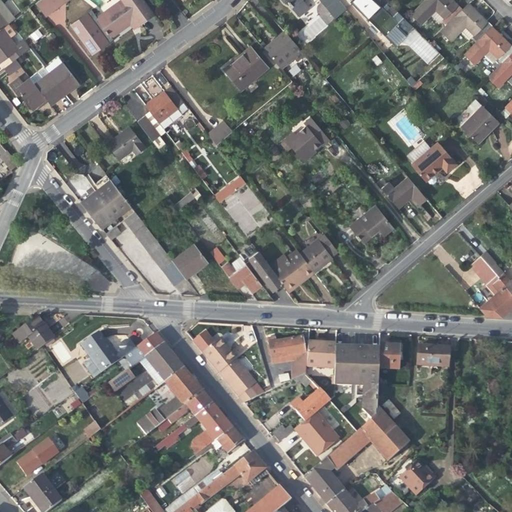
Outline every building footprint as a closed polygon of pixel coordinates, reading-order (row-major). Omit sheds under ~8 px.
[(0,0),(0,30),(9,23),(7,21),(14,16),(0,0)] [(53,10),(63,2),(61,0),(38,0),(34,4),(44,17),(53,10)] [(113,35),(129,23),(128,21),(134,17),(139,24),(153,14),(143,0),(121,0),(96,18),(109,36),(111,35),(113,35)] [(302,0),(294,6),(292,8),(300,16),(310,8),(303,1),(302,0)] [(346,8),(339,0),(320,0),(335,18),(346,8)] [(351,0),(350,1),(374,25),(388,11),(376,0),(351,0)] [(436,9),(445,18),(458,4),(453,0),(426,0),(412,15),(421,24),(436,9)] [(465,27),(474,35),(485,24),(488,21),(479,13),(470,4),(463,10),(448,25),(442,31),(452,41),(462,31),(465,27)] [(458,4),(445,18),(443,20),(448,25),(463,10),(458,4)] [(400,41),(414,27),(392,6),(388,11),(374,25),(386,36),(395,46),(400,41)] [(112,40),(109,36),(96,18),(91,10),(69,25),(91,55),(112,40)] [(136,26),(139,24),(134,17),(128,21),(129,23),(133,28),(136,26)] [(6,53),(16,45),(10,39),(17,34),(9,23),(0,30),(0,63),(9,56),(6,53)] [(491,29),(485,24),(474,35),(473,37),(478,42),(491,29)] [(439,51),(414,27),(400,41),(409,44),(427,62),(439,51)] [(470,39),(473,37),(474,35),(465,27),(462,31),(470,39)] [(484,54),(494,63),(511,45),(503,36),(493,27),(491,29),(478,42),(466,55),(475,64),(484,54)] [(29,35),(34,41),(42,36),(38,29),(29,35)] [(264,48),(281,68),(294,58),(297,61),(305,54),(284,30),(275,38),(264,48)] [(6,53),(9,56),(13,61),(16,59),(30,49),(23,40),(16,45),(6,53)] [(511,54),(511,45),(494,63),(499,68),(511,54)] [(250,47),(241,55),(244,58),(237,64),(227,72),(241,88),(267,67),(250,47)] [(511,54),(499,68),(489,78),(498,87),(511,72),(511,54)] [(21,65),(16,59),(13,61),(4,68),(8,75),(21,65)] [(62,62),(49,72),(65,93),(73,87),(79,83),(62,62)] [(103,76),(112,72),(107,62),(98,66),(103,76)] [(293,76),(301,71),(297,65),(289,70),(293,76)] [(49,72),(35,83),(46,98),(49,101),(51,104),(59,98),(65,93),(49,72)] [(18,96),(21,94),(28,89),(23,82),(18,76),(8,84),(18,96)] [(411,76),(406,81),(416,90),(420,84),(411,76)] [(30,77),(23,82),(28,89),(21,94),(32,109),(35,106),(46,98),(35,83),(30,77)] [(155,97),(145,105),(158,122),(177,107),(164,90),(155,97)] [(44,105),(49,101),(46,98),(35,106),(38,110),(44,105)] [(476,99),(469,106),(475,112),(461,126),(478,143),(488,132),(499,122),(476,99)] [(145,115),(137,121),(153,141),(159,136),(160,135),(145,115)] [(330,139),(311,117),(304,123),(306,125),(296,134),(294,131),(285,138),(304,161),(313,153),(310,151),(314,148),(320,142),(323,145),(330,139)] [(219,142),(232,131),(224,122),(211,132),(219,142)] [(129,126),(120,133),(132,149),(135,154),(144,147),(129,126)] [(119,159),(132,149),(120,133),(113,138),(107,143),(119,159)] [(166,144),(159,136),(153,141),(159,149),(166,144)] [(406,155),(413,162),(431,147),(424,140),(406,155)] [(431,147),(413,162),(411,164),(425,181),(436,172),(442,167),(447,172),(456,164),(437,142),(431,147)] [(18,165),(6,150),(0,154),(0,157),(11,171),(18,165)] [(87,195),(110,179),(106,173),(98,179),(91,184),(83,190),(87,195)] [(214,194),(220,202),(245,183),(240,176),(214,194)] [(389,182),(382,188),(398,208),(406,201),(412,196),(420,205),(427,199),(408,176),(394,188),(389,182)] [(110,179),(87,195),(80,201),(100,227),(129,205),(110,179)] [(195,196),(191,191),(174,205),(178,210),(195,196)] [(173,203),(170,198),(163,203),(166,208),(173,203)] [(375,205),(350,225),(363,241),(373,233),(379,229),(383,235),(393,227),(375,205)] [(162,269),(172,261),(172,260),(134,211),(124,219),(162,269)] [(115,225),(106,232),(111,239),(120,232),(115,225)] [(326,259),(337,251),(324,234),(300,253),(314,272),(323,265),(328,261),(326,259)] [(193,244),(172,260),(172,261),(185,277),(186,278),(196,270),(207,262),(193,244)] [(209,251),(218,264),(225,259),(216,246),(209,251)] [(269,265),(284,284),(289,291),(303,280),(314,272),(300,253),(296,249),(286,256),(284,253),(269,265)] [(477,255),(480,257),(497,277),(503,272),(484,249),(477,255)] [(478,307),(485,315),(493,316),(502,316),(511,307),(511,293),(497,277),(480,257),(473,263),(491,284),(489,287),(494,293),(478,307)] [(174,285),(185,277),(172,261),(162,269),(174,285)] [(244,282),(235,270),(228,261),(221,266),(237,287),(244,282)] [(245,263),(235,270),(244,282),(252,292),(257,289),(262,285),(245,263)] [(274,292),(284,284),(269,265),(259,273),(274,292)] [(503,272),(497,277),(511,293),(511,277),(510,280),(503,272)] [(106,289),(106,277),(93,277),(94,290),(106,289)] [(29,337),(38,350),(54,338),(46,327),(38,316),(13,334),(20,344),(29,337)] [(81,346),(90,358),(101,373),(121,359),(116,353),(111,346),(109,347),(103,340),(98,333),(81,346)] [(136,363),(140,361),(163,342),(160,339),(155,333),(135,349),(132,351),(136,355),(132,358),(136,363)] [(289,356),(294,355),(306,355),(303,337),(291,339),(275,341),(276,343),(278,356),(278,358),(280,358),(289,356)] [(209,339),(199,348),(203,352),(213,344),(209,339)] [(218,339),(213,344),(203,352),(219,372),(235,359),(228,351),(218,339)] [(121,350),(116,353),(121,359),(132,351),(135,349),(128,340),(124,341),(121,344),(119,347),(121,350)] [(140,361),(159,386),(164,382),(183,367),(174,356),(163,342),(140,361)] [(306,367),(335,369),(335,347),(335,344),(321,343),(308,342),(306,367)] [(271,357),(278,356),(276,343),(269,345),(271,357)] [(379,344),(379,348),(378,368),(399,369),(400,345),(389,344),(379,344)] [(448,367),(448,362),(449,348),(435,347),(419,346),(417,365),(448,367)] [(379,348),(335,347),(335,369),(334,385),(351,386),(363,387),(362,409),(369,413),(375,416),(376,406),(377,384),(378,368),(379,348)] [(306,375),(306,355),(294,355),(294,379),(306,375)] [(91,381),(101,373),(90,358),(80,365),(91,381)] [(236,359),(235,359),(219,372),(232,387),(244,403),(264,393),(236,359)] [(164,382),(167,386),(176,397),(183,406),(185,405),(202,392),(193,380),(183,367),(164,382)] [(109,384),(115,392),(135,377),(128,369),(109,384)] [(278,375),(280,382),(290,379),(288,372),(278,375)] [(305,386),(309,383),(311,381),(306,375),(294,379),(297,383),(300,380),(305,386)] [(309,383),(317,392),(320,389),(311,381),(309,383)] [(152,382),(131,398),(133,400),(139,396),(141,399),(154,390),(156,388),(152,382)] [(167,386),(164,382),(159,386),(156,388),(154,390),(157,394),(167,386)] [(81,388),(75,392),(83,403),(90,397),(89,395),(90,394),(87,391),(84,393),(81,388)] [(329,400),(320,389),(317,392),(306,401),(301,395),(290,404),(298,413),(305,422),(329,400)] [(185,405),(189,411),(194,416),(211,403),(207,398),(202,392),(185,405)] [(131,398),(123,404),(128,410),(141,399),(139,396),(133,400),(131,398)] [(176,397),(158,412),(165,421),(167,419),(183,406),(176,397)] [(0,426),(13,417),(0,399),(0,426)] [(205,433),(212,443),(231,428),(222,417),(211,403),(194,416),(198,421),(206,432),(205,433)] [(128,410),(123,404),(114,411),(118,417),(128,410)] [(189,411),(185,405),(183,406),(167,419),(172,424),(189,411)] [(359,430),(369,442),(386,463),(409,443),(395,428),(376,406),(375,416),(369,421),(359,430)] [(147,435),(165,421),(158,412),(156,410),(138,424),(147,435)] [(366,417),(369,421),(375,416),(369,413),(366,417)] [(198,421),(194,416),(184,424),(187,428),(188,429),(198,421)] [(101,430),(95,422),(84,430),(90,438),(101,430)] [(187,428),(184,424),(174,432),(178,436),(187,428)] [(279,442),(294,430),(290,426),(285,430),(282,426),(272,433),(279,442)] [(30,438),(22,428),(12,436),(16,441),(20,446),(30,438)] [(223,456),(242,442),(237,436),(231,428),(212,443),(215,446),(223,456)] [(369,442),(359,430),(321,463),(329,473),(334,468),(336,470),(369,442)] [(174,432),(162,441),(168,448),(180,439),(178,436),(174,432)] [(212,443),(205,433),(188,446),(196,455),(212,443)] [(12,436),(2,444),(6,449),(16,441),(12,436)] [(49,439),(16,462),(22,470),(26,477),(59,453),(49,439)] [(198,458),(215,446),(212,443),(196,455),(198,458)] [(6,449),(2,444),(0,445),(0,464),(11,456),(6,449)] [(233,466),(240,475),(247,484),(250,482),(252,485),(268,473),(261,463),(252,452),(233,466)] [(203,458),(172,481),(181,494),(197,482),(195,480),(211,469),(203,458)] [(302,462),(310,472),(315,468),(307,458),(302,462)] [(436,478),(431,472),(429,473),(424,468),(417,461),(399,477),(417,496),(436,478)] [(329,473),(321,463),(315,468),(310,472),(304,477),(319,494),(327,504),(344,490),(329,473)] [(185,504),(190,511),(191,511),(200,505),(240,475),(233,466),(219,477),(204,489),(197,494),(185,504)] [(204,489),(219,477),(215,472),(200,483),(204,489)] [(41,474),(23,488),(33,501),(41,511),(46,511),(61,501),(41,474)] [(253,507),(256,511),(274,511),(281,507),(290,499),(279,485),(253,507)] [(357,505),(344,490),(327,504),(333,511),(360,511),(392,493),(387,487),(357,505)] [(193,488),(163,511),(162,511),(173,511),(185,504),(197,494),(193,488)] [(140,495),(151,511),(162,511),(163,511),(147,490),(140,495)] [(390,511),(403,503),(392,493),(360,511),(390,511)] [(449,507),(454,511),(462,502),(457,497),(449,507)]
